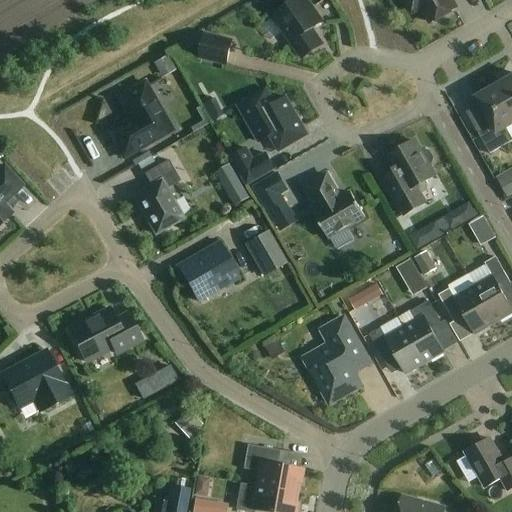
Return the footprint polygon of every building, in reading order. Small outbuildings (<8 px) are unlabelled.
[(323,22),(307,0),(297,0),(273,17),(302,59),(323,44),(312,29),(323,22)] [(407,0),(407,1),(410,4),(414,5),(421,4),(431,23),(456,9),(450,0),(407,0)] [(233,40),(205,33),(199,58),(227,65),(233,40)] [(155,71),(159,88),(173,84),(169,68),(155,71)] [(502,84),(498,87),(511,111),(511,75),(511,76),(503,80),(502,84)] [(172,131),(145,83),(119,98),(131,119),(109,132),(124,158),(172,131)] [(511,137),(506,128),(511,124),(511,111),(498,87),(494,89),(489,88),(482,92),(480,97),(477,99),(492,126),(479,134),(490,155),(511,142),(511,137)] [(287,98),(276,104),(267,90),(238,106),(249,125),(260,119),(279,152),(308,136),(287,98)] [(421,153),(415,142),(388,157),(396,170),(383,177),(405,216),(425,204),(420,195),(426,192),(427,187),(425,182),(435,177),(428,165),(432,163),(433,159),(429,152),(425,151),(421,153)] [(277,170),(267,152),(256,159),(248,146),(230,157),(248,187),(277,170)] [(176,173),(169,160),(144,174),(151,186),(134,196),(156,235),(184,219),(167,189),(177,183),(172,175),(176,173)] [(23,186),(4,166),(0,169),(0,224),(11,214),(2,205),(23,186)] [(341,200),(327,175),(306,188),(319,212),(315,215),(329,239),(366,218),(352,194),(341,200)] [(511,180),(496,186),(504,210),(511,206),(511,180)] [(245,186),(230,194),(236,206),(251,197),(245,186)] [(10,206),(24,231),(46,218),(32,194),(10,206)] [(461,207),(459,213),(465,223),(479,215),(471,201),(461,207)] [(287,262),(269,230),(245,244),(264,276),(287,262)] [(421,230),(411,236),(419,250),(433,242),(427,232),(421,230)] [(495,249),(487,235),(473,243),(469,236),(466,238),(478,259),(495,249)] [(239,279),(219,244),(190,261),(189,259),(175,267),(183,281),(186,279),(199,302),(239,279)] [(493,279),(474,290),(494,325),(511,314),(511,311),(503,296),(511,290),(511,287),(495,259),(485,265),(493,279)] [(411,260),(397,268),(406,282),(419,274),(411,260)] [(494,325),(474,290),(455,300),(450,291),(439,297),(454,324),(464,318),(475,336),(494,325)] [(374,326),(392,315),(384,301),(366,311),(374,326)] [(405,329),(425,364),(444,353),(434,335),(444,330),(429,303),(410,314),(415,323),(405,329)] [(116,320),(110,309),(69,330),(86,363),(113,348),(116,354),(142,340),(128,314),(116,320)] [(370,365),(344,319),(321,332),(329,346),(304,361),(330,406),(361,388),(353,374),(370,365)] [(425,364),(405,329),(386,340),(380,330),(369,337),(385,363),(395,358),(405,376),(425,364)] [(272,369),(284,361),(278,350),(265,358),(272,369)] [(70,396),(47,352),(2,376),(19,407),(35,398),(41,411),(70,396)] [(511,460),(504,465),(490,440),(465,455),(485,489),(500,480),(508,493),(511,490),(511,460)] [(258,473),(256,487),(296,494),(298,483),(301,484),(303,471),(279,467),(282,453),(247,447),(243,470),(258,473)] [(185,511),(190,489),(170,485),(165,511),(185,511)] [(294,506),(296,494),(256,487),(254,500),(243,498),(241,509),(255,511),(295,511),(297,506),(294,506)] [(226,511),(228,506),(195,500),(192,511),(226,511)] [(420,506),(402,500),(398,511),(445,511),(446,510),(421,503),(420,506)]
